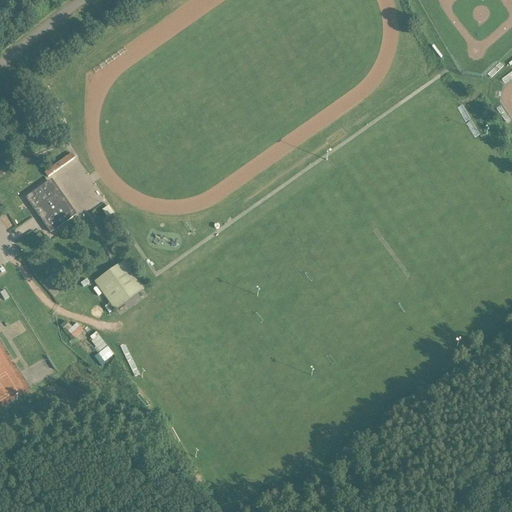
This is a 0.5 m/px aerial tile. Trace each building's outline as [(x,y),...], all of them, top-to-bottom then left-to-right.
[(34,96),(48,116),(58,109),(44,89),(34,96)] [(59,164),(62,168),(75,159),(72,155),(59,164)] [(61,169),(58,165),(45,175),(48,179),(61,169)] [(53,180),(34,193),(26,199),(51,234),(77,215),(53,180)] [(114,218),(107,209),(102,213),(109,222),(114,218)] [(97,281),(115,312),(137,299),(139,302),(148,296),(129,263),(97,281)] [(5,302),(8,299),(9,299),(7,295),(5,291),(0,294),(1,296),(3,299),(5,302)] [(76,321),(67,331),(76,340),(85,330),(76,321)] [(98,332),(90,338),(102,352),(95,357),(102,365),(116,354),(98,332)]
